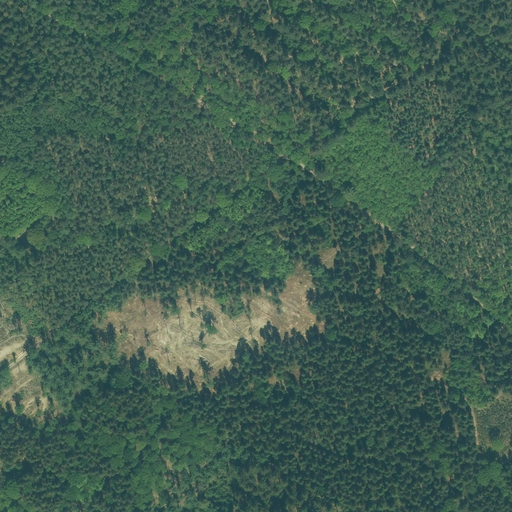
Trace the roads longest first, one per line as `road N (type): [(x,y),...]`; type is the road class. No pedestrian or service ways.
road 1 (track): [(511,503),(488,477),(470,402),(338,327),(413,251)]
road 2 (track): [(65,320),(343,511)]
road 3 (track): [(49,332),(286,155)]
road 4 (track): [(45,9),(286,155)]
road 5 (track): [(429,65),(286,155)]
road 6 (track): [(413,251),(286,155)]
road 7 (track): [(511,332),(413,251)]
